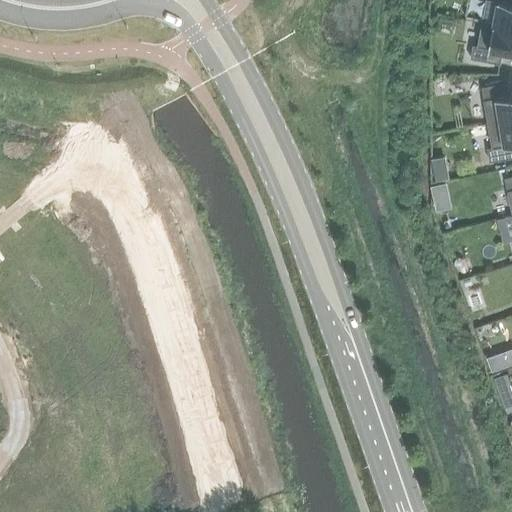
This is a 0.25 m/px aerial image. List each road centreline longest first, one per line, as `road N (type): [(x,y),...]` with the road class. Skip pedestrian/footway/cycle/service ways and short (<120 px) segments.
road 1 (secondary): [(405,511),(264,136)]
road 2 (secondary): [(0,7),(58,19),(142,2),(169,11),(264,136)]
road 3 (secondary): [(264,136),(244,66),(203,0)]
